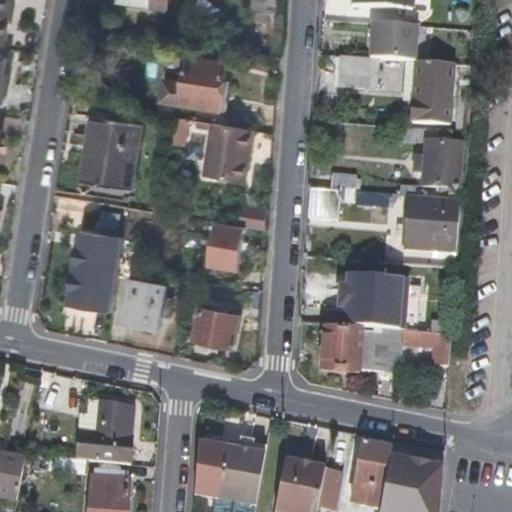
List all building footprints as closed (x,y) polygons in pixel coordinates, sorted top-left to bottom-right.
[(167,0),(120,0),(120,2),(166,9),(167,0)] [(360,0),(351,0),(351,9),(359,9),(360,0)] [(360,0),(359,9),(412,13),(413,0),(360,0)] [(418,28),(372,25),(370,60),(415,63),(418,28)] [(187,56),(184,80),(181,103),(220,110),(224,79),(226,62),(187,56)] [(470,67),(424,63),(418,126),(453,129),(455,90),(469,92),(470,67)] [(369,68),(339,66),(338,83),(367,85),(369,68)] [(181,103),(184,80),(163,78),(160,100),(181,103)] [(225,79),(224,79),(220,110),(226,111),(231,80),(225,79)] [(141,123),(92,116),(84,164),(96,165),(94,182),(131,188),(141,123)] [(185,117),(173,116),(171,125),(184,126),(185,117)] [(256,130),(212,122),(204,173),(247,180),(256,130)] [(466,135),(403,130),(401,142),(425,145),(425,155),(418,155),(417,172),(424,172),(423,185),(453,187),(452,200),(461,201),(466,135)] [(331,175),(330,192),(341,192),(356,193),(357,177),(331,175)] [(330,192),(310,190),(307,219),(338,220),(341,192),(330,192)] [(444,214),(445,200),(425,199),(425,213),(444,214)] [(461,201),(452,200),(445,200),(444,214),(425,213),(422,251),(442,252),(442,250),(457,251),(461,201)] [(241,226),(267,230),(268,209),(242,206),(241,226)] [(93,207),(89,229),(124,235),(129,213),(93,207)] [(223,246),(266,252),(267,230),(241,226),(191,218),(190,230),(224,235),(223,246)] [(89,229),(81,228),(69,305),(111,312),(119,264),(124,235),(89,229)] [(111,312),(112,318),(162,327),(169,288),(138,283),(140,269),(119,264),(111,312)] [(347,276),(344,328),(372,330),(402,332),(405,332),(409,280),(347,276)] [(239,317),(203,309),(197,340),(233,347),(239,317)] [(432,334),(446,335),(446,323),(432,322),(432,334)] [(402,332),(372,330),(372,333),(362,333),(359,372),(399,373),(402,345),(402,332)] [(359,372),(362,333),(324,331),(321,372),(359,374),(359,372)] [(410,332),(405,332),(402,332),(402,345),(409,345),(410,332)] [(449,367),(452,336),(446,335),(432,334),(410,332),(409,345),(434,347),(434,366),(449,367)] [(95,459),(129,462),(134,409),(101,401),(97,433),(96,448),(95,459)] [(96,448),(97,433),(86,432),(85,447),(96,448)] [(265,452),(267,444),(249,441),(248,449),(265,452)] [(389,457),(391,448),(359,442),(348,505),(380,511),(389,457)] [(254,510),(265,452),(248,449),(197,443),(193,499),(254,510)] [(0,495),(16,499),(24,458),(0,453),(0,495)] [(86,471),(88,458),(37,454),(37,467),(86,471)] [(437,511),(440,466),(389,457),(380,511),(379,511),(437,511)] [(315,511),(316,509),(325,468),(283,460),(272,511),(315,511)] [(333,511),(343,472),(325,468),(316,509),(328,511),(333,511)] [(125,511),(128,476),(91,472),(87,511),(125,511)]
